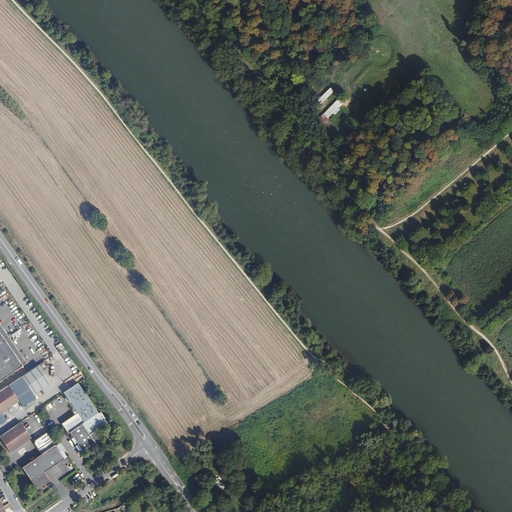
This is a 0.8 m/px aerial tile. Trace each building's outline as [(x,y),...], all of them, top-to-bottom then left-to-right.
[(320,105),(334,92),(331,88),(317,101),(320,105)] [(323,114),(328,119),(339,108),(334,103),(323,114)] [(0,326),(0,335),(20,365),(25,362),(7,336),(0,326)] [(0,379),(20,365),(0,335),(0,379)] [(37,364),(19,376),(31,394),(49,382),(37,364)] [(86,397),(76,382),(62,391),(72,406),(86,397)] [(7,385),(0,389),(0,412),(18,400),(7,385)] [(96,413),(86,397),(72,406),(76,413),(82,422),(95,413),(96,413)] [(34,398),(21,405),(23,409),(36,402),(34,398)] [(82,422),(76,413),(61,423),(67,432),(68,432),(80,423),(82,422)] [(104,424),(96,413),(95,413),(82,422),(80,423),(93,442),(99,440),(93,431),(104,424)] [(30,437),(19,421),(0,434),(0,438),(9,451),(30,437)] [(93,442),(80,423),(68,432),(81,450),(86,447),(88,447),(88,445),(93,442)] [(40,453),(53,444),(45,432),(33,440),(33,443),(40,453)] [(62,459),(53,444),(40,453),(20,467),(35,489),(49,480),(43,472),(62,459)]
